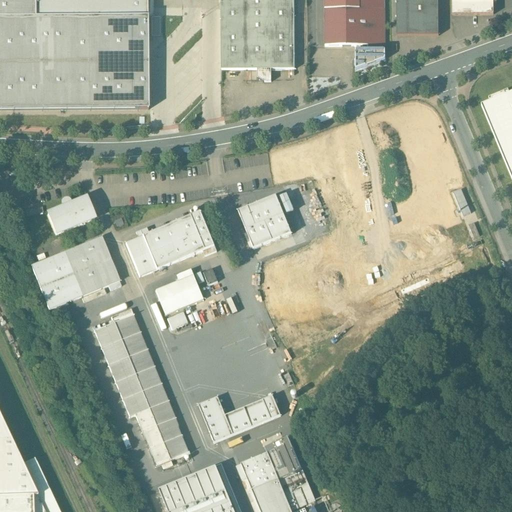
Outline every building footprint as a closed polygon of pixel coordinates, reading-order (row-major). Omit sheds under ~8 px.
[(0,0),(0,21),(33,21),(33,0),(0,0)] [(33,0),(33,21),(148,20),(147,0),(33,0)] [(293,0),(220,0),(221,71),(257,71),(257,78),(263,83),(271,83),(271,71),(294,71),(293,0)] [(324,0),(325,10),(358,10),(358,0),(324,0)] [(358,0),(358,10),(325,10),(325,47),(356,47),(356,71),(385,61),(384,0),(358,0)] [(438,0),(396,0),(397,37),(439,36),(438,0)] [(494,3),(452,3),(452,16),(494,15),(494,3)] [(0,115),(147,114),(148,20),(0,21),(0,115)] [(511,93),(481,107),(511,180),(511,93)] [(462,217),(471,213),(463,189),(454,193),(462,217)] [(276,198),(239,213),(254,251),(292,235),(276,198)] [(86,200),(47,216),(56,235),(94,220),(86,200)] [(157,272),(216,248),(201,212),(142,236),(157,272)] [(475,223),(471,224),(476,236),(480,235),(475,223)] [(124,244),(139,280),(157,272),(142,236),(124,244)] [(101,239),(30,268),(48,312),(119,283),(101,239)] [(212,271),(204,274),(209,287),(218,284),(212,271)] [(178,284),(156,293),(166,316),(203,302),(192,273),(176,280),(178,284)] [(295,284),(276,292),(296,339),(315,331),(295,284)] [(219,301),(166,321),(175,343),(181,341),(182,343),(229,325),(219,301)] [(134,317),(94,334),(130,421),(137,418),(157,467),(190,453),(134,317)] [(198,407),(213,445),(280,418),(272,398),(225,416),(218,399),(198,407)] [(0,511),(58,511),(50,493),(37,501),(0,421),(0,511)] [(267,455),(241,466),(259,511),(291,511),(290,509),(302,504),(296,489),(284,494),(279,482),(301,472),(288,440),(265,449),(267,455)] [(234,511),(216,468),(159,492),(167,511),(234,511)] [(301,472),(279,482),(284,494),(296,489),(302,504),(290,509),(291,511),(293,511),(316,503),(303,471),(301,472)]
